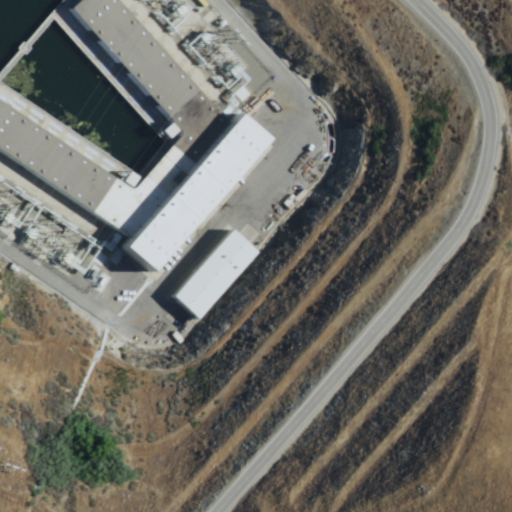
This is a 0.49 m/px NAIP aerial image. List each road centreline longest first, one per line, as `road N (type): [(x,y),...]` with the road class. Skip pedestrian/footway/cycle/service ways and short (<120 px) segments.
road 1 (residential): [(414,0),(468,56),(487,96),(493,141),(474,206),(218,511)]
road 2 (residential): [(168,291),(291,145),(299,120),(297,94),(215,0)]
road 3 (residential): [(0,243),(116,323),(127,326),(168,291)]
